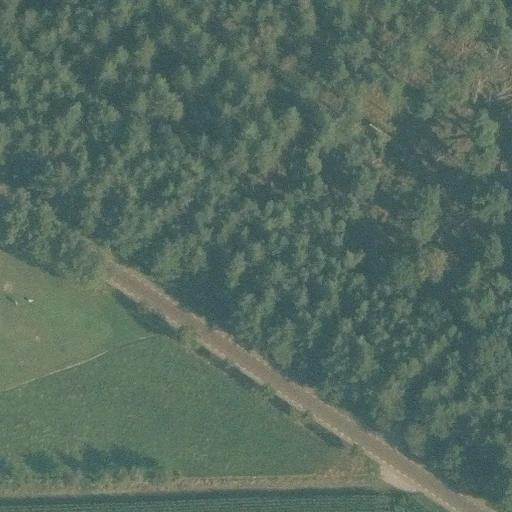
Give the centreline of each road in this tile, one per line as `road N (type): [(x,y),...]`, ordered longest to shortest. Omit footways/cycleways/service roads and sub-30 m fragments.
road 1 (tertiary): [(469,511),(0,200)]
road 2 (track): [(0,493),(429,484)]
road 3 (track): [(372,446),(469,363)]
